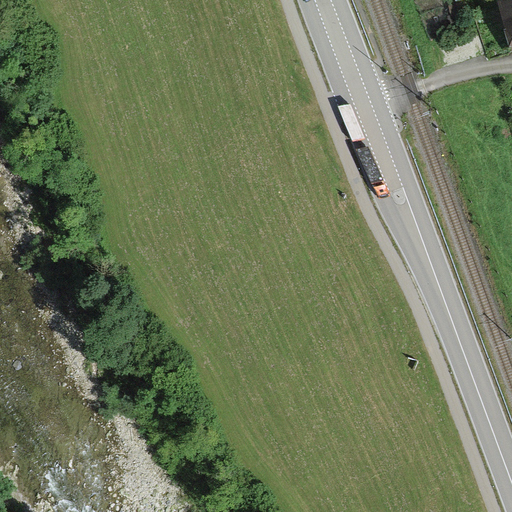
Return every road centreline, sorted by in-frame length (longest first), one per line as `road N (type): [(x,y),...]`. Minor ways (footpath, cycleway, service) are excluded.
road 1 (primary): [(365,109),(511,482)]
road 2 (residential): [(365,109),(439,80),(511,65)]
